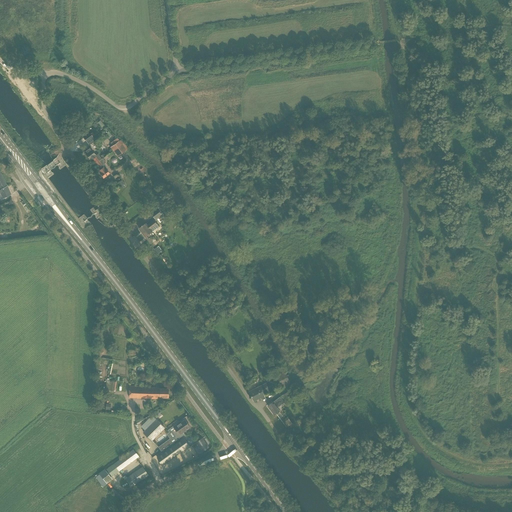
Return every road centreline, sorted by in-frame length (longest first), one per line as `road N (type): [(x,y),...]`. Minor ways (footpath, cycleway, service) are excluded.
road 1 (unclassified): [(268,421),(66,153),(43,104),(43,73)]
road 2 (secondary): [(234,440),(0,134)]
road 3 (track): [(511,458),(452,452),(414,409),(409,364),(425,235)]
road 4 (track): [(448,250),(477,249),(496,259),(496,399),(507,459)]
road 5 (unclassified): [(43,73),(68,76),(116,105),(131,103),(176,71),(166,0)]
road 6 (track): [(425,235),(401,40)]
